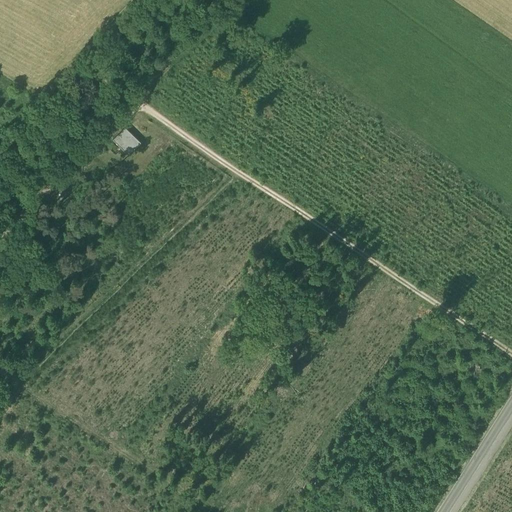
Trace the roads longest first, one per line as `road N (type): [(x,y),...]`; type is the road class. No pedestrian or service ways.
road 1 (track): [(80,64),(511,355)]
road 2 (unknown): [(109,437),(144,407),(174,401),(329,260),(358,252)]
road 3 (track): [(0,152),(138,0)]
road 4 (unknown): [(117,441),(35,381),(0,426)]
road 5 (track): [(139,104),(239,9)]
road 6 (secondary): [(444,511),(511,406)]
